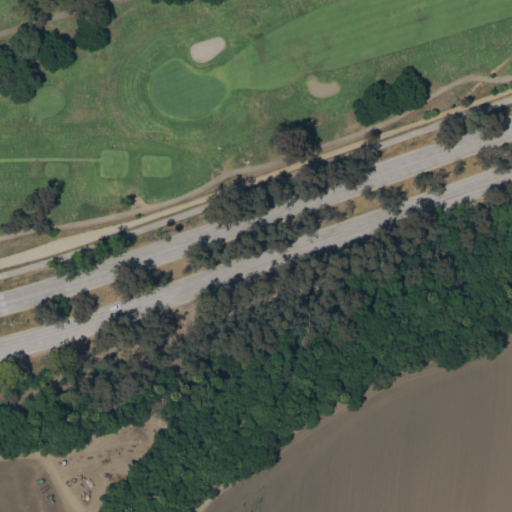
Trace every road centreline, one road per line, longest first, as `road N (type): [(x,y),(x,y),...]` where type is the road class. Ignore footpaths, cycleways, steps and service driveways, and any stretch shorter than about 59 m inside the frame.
road 1 (primary): [(511,126),(0,304)]
road 2 (primary): [(0,347),(154,302),(511,171)]
